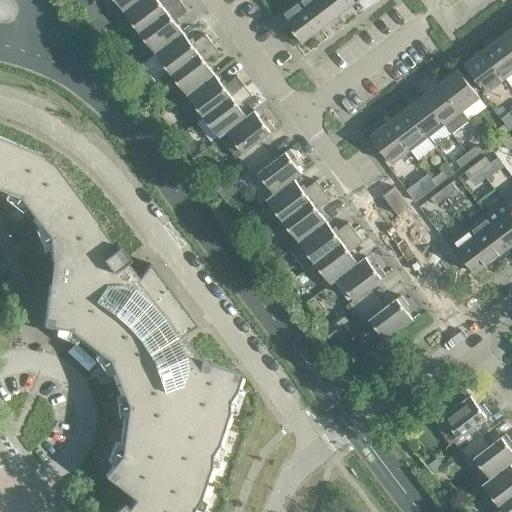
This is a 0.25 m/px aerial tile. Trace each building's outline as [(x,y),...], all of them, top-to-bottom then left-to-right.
[(88,0),(76,0),(75,2),(81,10),(88,6),(91,3),(88,0)] [(116,0),(124,11),(138,0),(116,0)] [(162,0),(160,2),(158,0),(138,0),(124,11),(140,32),(181,1),(180,0),(162,0)] [(321,28),(298,0),(276,17),(284,27),(289,24),(303,42),(321,28)] [(338,15),(326,0),(298,0),(321,28),(338,15)] [(326,0),(338,15),(355,2),(353,0),(326,0)] [(188,11),(181,1),(140,32),(156,53),(183,32),(175,21),(188,11)] [(94,2),(82,11),(85,15),(97,6),(94,2)] [(511,28),(500,37),(511,52),(511,28)] [(192,44),(183,32),(156,53),(172,74),(213,43),(205,34),(192,44)] [(511,72),(511,52),(500,37),(483,50),(504,79),(511,72)] [(220,53),(213,43),(172,74),(188,95),(215,74),(207,63),(220,53)] [(504,79),(483,50),(465,64),(486,92),(504,79)] [(142,64),(130,73),(145,94),(157,85),(142,64)] [(480,97),(459,69),(441,83),(462,111),(480,97)] [(224,86),(215,74),(188,95),(204,116),(245,85),(237,76),(224,86)] [(468,119),(462,111),(441,83),(423,96),(445,124),(451,132),(468,119)] [(252,95),(245,85),(204,116),(220,137),(222,136),(228,132),(228,131),(247,116),(239,105),(252,95)] [(445,124),(423,96),(406,109),(427,137),(445,124)] [(427,137),(406,109),(389,122),(410,150),(427,137)] [(263,122),(254,110),(247,116),(228,131),(228,132),(222,136),(246,167),(266,151),(259,142),(275,129),(267,119),(263,122)] [(410,150),(389,122),(371,136),(392,164),(410,150)] [(510,130),(505,124),(494,132),(499,138),(510,130)] [(186,130),(178,137),(185,146),(194,140),(186,130)] [(0,188),(19,196),(49,236),(52,261),(48,285),(43,325),(56,327),(68,328),(108,359),(127,405),(120,454),(104,475),(134,499),(128,507),(124,502),(112,511),(113,511),(191,511),(192,507),(199,497),(209,466),(210,454),(217,443),(227,412),(228,400),(235,389),(240,372),(200,359),(180,334),(196,325),(149,263),(138,278),(125,261),(129,258),(118,244),(115,247),(97,224),(98,223),(51,160),(50,161),(44,157),(45,155),(0,136),(0,188)] [(511,146),(511,136),(503,143),(508,150),(511,146)] [(477,145),(467,153),(472,159),(482,151),(477,145)] [(290,149),(273,161),(266,151),(246,167),(254,177),(253,178),(252,177),(251,177),(267,199),(275,193),(275,194),(295,179),(303,173),(293,162),(297,159),(290,149)] [(472,159),(467,153),(456,161),(461,167),(472,159)] [(491,163),(486,156),(475,164),(480,171),(491,163)] [(480,171),(475,164),(465,172),(470,179),(480,171)] [(443,171),(432,179),(437,185),(448,177),(443,171)] [(275,193),(267,199),(283,220),(324,190),(317,180),(303,190),(295,179),(275,194),(275,193)] [(437,185),(432,179),(422,187),(427,194),(437,185)] [(456,189),(451,182),(441,190),(446,197),(456,189)] [(394,186),(383,195),(398,215),(410,207),(394,186)] [(331,199),(324,190),(283,220),(299,241),(326,221),(318,209),(331,199)] [(446,197),(441,190),(430,198),(435,205),(446,197)] [(511,245),(511,212),(504,202),(486,215),(511,246),(511,245)] [(511,246),(486,215),(469,228),(493,259),(511,246)] [(335,232),(326,221),(299,241),(290,249),(306,270),(315,262),(356,232),(349,222),(335,232)] [(493,259),(469,228),(451,241),(475,273),(493,259)] [(363,241),(356,232),(315,262),(332,284),(339,278),(359,263),(358,262),(350,251),(363,241)] [(366,257),(358,262),(359,263),(339,278),(355,299),(349,303),(349,307),(352,312),(356,312),(357,313),(377,298),(370,288),(386,276),(379,266),(375,268),(366,257)] [(409,305),(401,295),(385,307),(377,298),(357,313),(365,324),(371,319),(387,340),(414,320),(405,308),(409,305)] [(343,314),(333,321),(338,328),(347,320),(343,314)] [(333,321),(323,329),(328,335),(338,328),(333,321)] [(338,328),(328,335),(333,341),(343,334),(338,328)] [(480,407),(471,395),(434,423),(450,444),(454,441),(462,451),(482,436),(475,426),(491,414),(483,404),(480,407)] [(511,444),(511,441),(506,433),(490,445),(482,436),(462,451),(470,462),(475,457),(491,478),(511,463),(511,464),(511,463),(511,449),(510,446),(511,444)] [(438,458),(428,466),(433,473),(443,465),(438,458)] [(491,478),(483,484),(500,505),(511,495),(511,465),(511,464),(511,463),(491,478)] [(511,511),(511,495),(500,505),(504,511),(511,511)]
